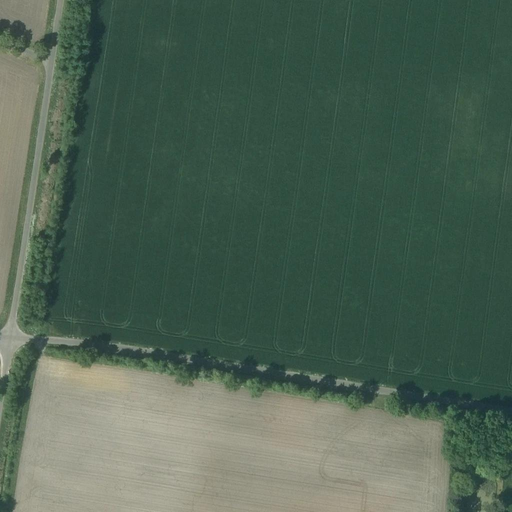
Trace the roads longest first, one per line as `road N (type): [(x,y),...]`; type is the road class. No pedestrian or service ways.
road 1 (unclassified): [(6,341),(511,415)]
road 2 (unclassified): [(58,0),(6,341)]
